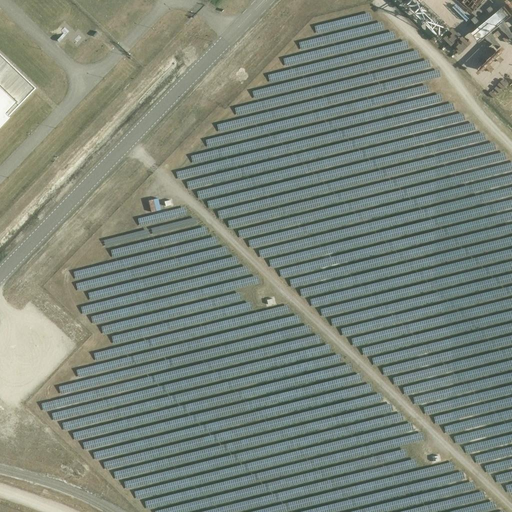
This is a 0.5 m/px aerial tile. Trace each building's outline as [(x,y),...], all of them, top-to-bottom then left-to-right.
[(0,0),(0,124),(2,122),(4,120),(36,88),(0,53),(0,0)] [(487,63),(489,55),(480,53),(478,60),(487,63)] [(370,133),(376,124),(369,119),(363,128),(370,133)] [(356,138),(347,146),(353,152),(362,145),(356,138)] [(405,166),(411,159),(400,149),(394,155),(405,166)] [(375,177),(360,192),(370,202),(385,187),(375,177)] [(314,200),(303,212),(327,233),(338,221),(314,200)] [(419,219),(427,212),(420,203),(411,211),(419,219)] [(490,233),(498,229),(494,222),(486,226),(490,233)] [(383,354),(378,360),(386,367),(391,361),(383,354)]
